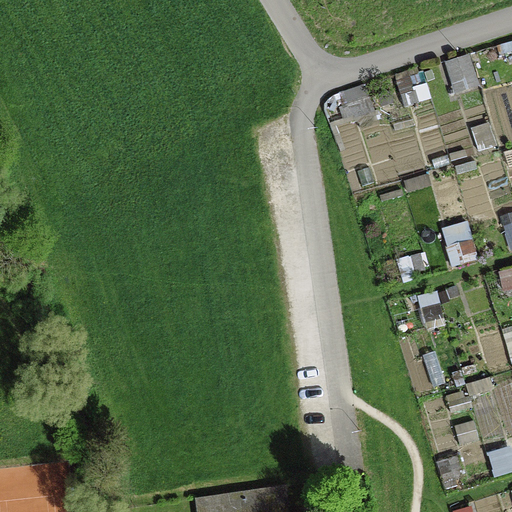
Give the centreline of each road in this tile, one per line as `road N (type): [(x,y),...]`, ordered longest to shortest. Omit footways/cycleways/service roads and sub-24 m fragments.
road 1 (residential): [(341,74),(315,83),(300,121),(349,471)]
road 2 (residential): [(511,18),(341,74)]
